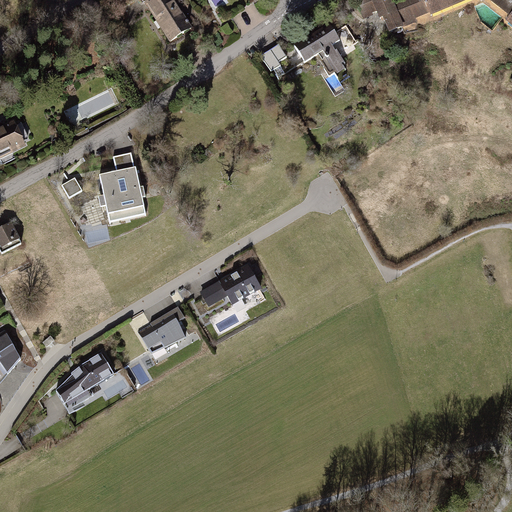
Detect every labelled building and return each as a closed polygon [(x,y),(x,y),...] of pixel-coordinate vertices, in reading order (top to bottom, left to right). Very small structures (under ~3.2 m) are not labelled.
[(175,0),(147,0),(173,41),(194,29),(175,0)] [(396,0),(364,0),(359,2),(367,19),(380,13),(391,39),(480,0),(403,0),(397,3),(396,0)] [(332,24),(293,47),(306,65),(324,54),(338,75),(346,69),(333,46),(342,40),(332,24)] [(281,47),(263,60),(273,73),(290,60),(281,47)] [(0,160),(28,147),(16,122),(0,129),(0,160)] [(118,174),(101,177),(112,226),(148,218),(134,154),(114,159),(118,174)] [(76,180),(63,187),(70,200),(83,193),(76,180)] [(13,223),(0,229),(0,247),(2,252),(22,244),(13,223)] [(246,266),(197,293),(206,309),(224,299),(229,308),(260,291),(246,266)] [(152,328),(141,333),(155,358),(190,339),(181,323),(188,319),(181,307),(150,324),(152,328)] [(6,335),(0,338),(0,362),(1,362),(10,377),(22,361),(6,335)] [(84,363),(59,390),(69,408),(92,396),(88,390),(117,375),(105,352),(84,363)]
